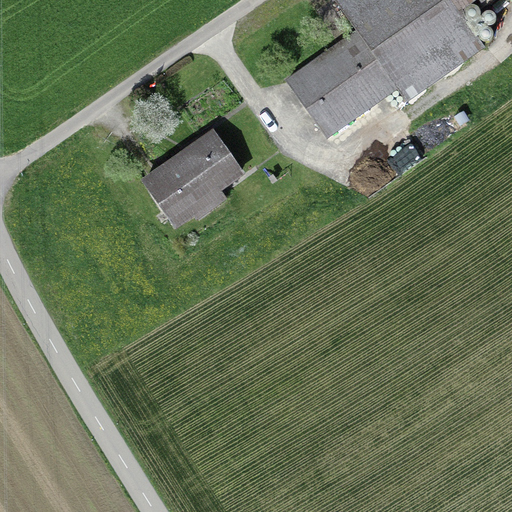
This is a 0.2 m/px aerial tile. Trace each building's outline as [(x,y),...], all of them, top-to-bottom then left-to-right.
[(337,47),(285,84),(324,138),(394,89),(404,103),(482,48),(458,14),(477,0),(332,0),(331,1),(355,34),(360,41),(342,53),(337,47)] [(468,25),(471,26),(474,26),(476,25),(479,24),(480,21),(481,19),(481,16),(479,13),(478,11),(475,10),(472,9),(470,10),(467,11),(465,13),(464,16),(464,18),(464,21),(466,23),(468,25)] [(486,29),(488,30),(491,29),(493,28),(495,27),(496,24),(496,22),(496,19),(494,17),(492,16),(490,15),(488,15),(486,16),(484,17),(482,19),(482,21),(481,23),(482,25),(484,28),(486,29)] [(482,45),(484,46),(486,46),(489,46),(491,45),(492,43),(493,40),(493,38),(493,36),(491,34),(489,32),(487,32),(484,32),(482,33),(480,34),(479,36),(478,39),(479,41),(480,43),(482,45)] [(188,153),(143,184),(173,227),(192,214),(189,210),(215,191),(239,174),(212,136),(188,153)]
